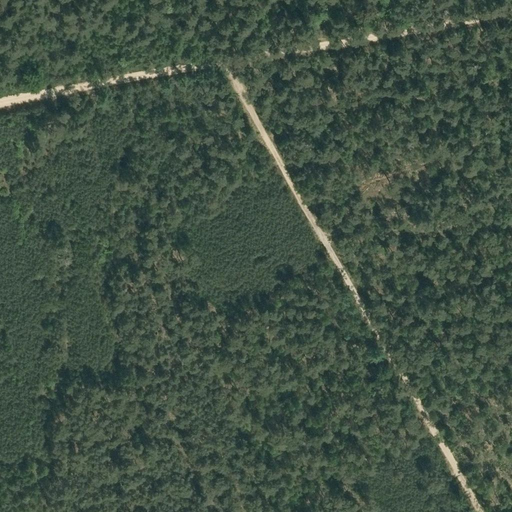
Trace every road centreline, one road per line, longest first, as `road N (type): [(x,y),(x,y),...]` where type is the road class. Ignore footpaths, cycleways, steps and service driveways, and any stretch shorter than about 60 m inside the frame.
road 1 (track): [(309,216),(477,511)]
road 2 (track): [(511,13),(229,59)]
road 3 (track): [(229,59),(0,103)]
road 4 (track): [(511,193),(360,217),(309,216)]
road 5 (track): [(229,59),(309,216)]
